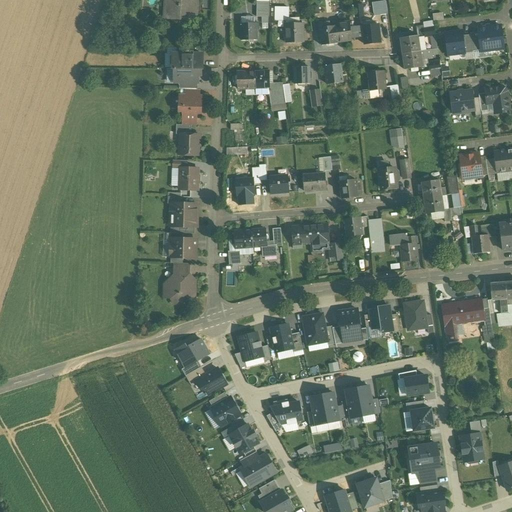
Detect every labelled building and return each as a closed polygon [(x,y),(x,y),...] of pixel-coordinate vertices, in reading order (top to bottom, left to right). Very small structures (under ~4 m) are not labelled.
[(194,0),(168,0),(167,20),(193,21),(194,0)] [(269,2),(257,1),(256,17),(262,18),(268,18),(269,2)] [(385,2),(379,3),(381,15),(387,14),(385,2)] [(379,3),(372,4),(374,16),(381,15),(379,3)] [(362,5),(354,6),(356,18),(363,17),(362,5)] [(288,8),(275,8),(275,18),(275,21),(288,21),(288,8)] [(350,22),(339,24),(339,26),(335,26),(337,43),(352,41),(351,38),(350,28),(350,22)] [(255,24),(241,24),(242,41),(256,40),(255,24)] [(302,24),(286,24),(286,43),(303,43),(302,24)] [(370,26),(362,27),(364,37),(364,45),(380,43),(378,25),(370,26)] [(327,27),(319,28),(320,31),(322,46),(338,44),(337,43),(335,26),(327,27)] [(423,26),(416,28),(417,36),(418,36),(418,38),(424,37),(423,29),(424,29),(423,26)] [(500,26),(478,29),(481,50),(481,53),(503,50),(500,26)] [(362,27),(351,28),(352,38),(364,37),(362,27)] [(424,29),(423,29),(424,37),(430,36),(435,35),(434,27),(424,29)] [(462,31),(445,33),(448,56),(465,54),(462,36),(462,31)] [(478,33),(470,34),(470,35),(473,52),(481,50),(478,33)] [(470,35),(462,36),(465,54),(473,53),(473,52),(470,35)] [(417,36),(400,39),(402,55),(420,52),(419,44),(418,38),(418,36),(417,36)] [(420,52),(402,55),(405,70),(422,68),(421,60),(420,52)] [(177,54),(173,54),(173,69),(174,69),(201,69),(202,69),(203,55),(189,54),(177,54)] [(439,62),(428,63),(429,70),(440,69),(439,62)] [(340,65),(325,67),(327,85),(335,84),(343,83),(340,65)] [(309,68),(294,68),(295,85),(309,84),(309,68)] [(201,69),(174,69),(174,83),(179,83),(197,84),(198,84),(198,76),(201,76),(201,69)] [(440,69),(429,70),(430,77),(441,75),(440,69)] [(255,72),(237,73),(237,90),(246,89),(255,89),(255,72)] [(269,72),(255,72),(255,89),(270,88),(269,84),(269,72)] [(384,72),(368,74),(370,91),(381,90),(386,90),(384,72)] [(407,77),(400,78),(402,90),(408,89),(407,77)] [(283,84),(269,84),(270,88),(271,106),(285,106),(284,96),(284,95),(283,86),(283,84)] [(398,86),(390,87),(392,101),(400,99),(398,86)] [(501,87),(485,90),(485,94),(487,105),(493,104),(494,113),(510,110),(507,92),(508,91),(507,90),(503,87),(502,87),(501,87)] [(320,88),(310,90),(311,100),(322,98),(320,88)] [(370,91),(363,92),(363,99),(382,98),(381,90),(370,91)] [(472,91),(450,94),(452,112),(456,111),(457,115),(469,114),(469,112),(475,111),(475,110),(473,99),(472,91)] [(485,94),(479,94),(481,112),(488,111),(487,105),(485,94)] [(186,97),(180,96),(179,112),(185,112),(185,118),(185,119),(196,119),(196,113),(201,113),(201,97),(199,97),(186,97)] [(191,126),(183,126),(183,125),(176,125),(176,135),(180,135),(180,134),(191,135),(191,126)] [(389,147),(402,147),(402,129),(389,129),(389,147)] [(191,135),(180,134),(180,135),(179,155),(199,156),(199,148),(201,148),(202,143),(200,143),(200,135),(191,135)] [(505,150),(493,152),(496,174),(508,172),(505,150)] [(479,154),(460,156),(463,180),(482,177),(482,176),(479,158),(479,154)] [(339,157),(330,158),(332,171),(341,170),(339,157)] [(485,157),(479,158),(482,176),(488,175),(485,157)] [(330,158),(323,159),(324,171),(332,171),(330,158)] [(409,160),(401,161),(403,179),(411,178),(409,160)] [(187,169),(180,169),(179,190),(198,190),(198,183),(199,183),(199,177),(198,177),(199,169),(187,169)] [(387,170),(379,171),(381,189),(397,187),(395,169),(387,170)] [(260,172),(252,172),(253,179),(254,179),(254,184),(261,184),(260,181),(260,172)] [(325,174),(303,176),(304,192),(326,190),(325,174)] [(288,176),(269,177),(271,194),(289,193),(288,176)] [(457,178),(448,180),(451,195),(459,194),(457,178)] [(253,179),(236,181),(237,197),(255,196),(254,184),(254,179),(253,179)] [(347,181),(339,182),(342,200),(358,198),(355,180),(347,181)] [(439,181),(422,183),(424,199),(442,196),(441,189),(439,181)] [(459,194),(451,195),(453,209),(461,208),(459,194)] [(442,196),(424,199),(426,215),(443,212),(444,212),(444,210),(443,204),(442,196)] [(181,204),(171,204),(171,205),(171,226),(174,226),(174,227),(195,227),(197,228),(197,205),(181,204)] [(453,209),(450,209),(451,217),(462,215),(461,208),(453,209)] [(450,209),(444,210),(444,212),(443,212),(445,222),(452,221),(451,217),(450,209)] [(368,217),(360,218),(361,228),(369,227),(369,224),(368,217)] [(360,218),(344,220),(347,237),(362,235),(361,228),(360,218)] [(376,223),(369,224),(369,227),(370,239),(378,238),(376,223)] [(511,223),(500,225),(500,229),(502,243),(503,251),(511,250),(511,223)] [(328,225),(310,226),(311,244),(328,242),(329,242),(328,225)] [(494,225),(481,226),(483,236),(488,235),(488,238),(495,237),(494,230),(494,225)] [(195,227),(174,227),(174,226),(171,226),(170,233),(184,234),(194,234),(195,227)] [(310,226),(292,228),(293,245),(311,244),(310,226)] [(281,229),(273,229),(274,245),(276,245),(276,247),(282,247),(281,229)] [(266,230),(252,231),(253,247),(253,248),(263,247),(267,246),(266,230)] [(252,231),(234,232),(235,249),(253,247),(252,231)] [(483,236),(477,237),(477,231),(470,232),(471,238),(472,238),(474,254),(490,253),(488,238),(488,235),(483,236)] [(170,233),(167,233),(166,241),(171,241),(171,239),(184,240),(184,234),(170,233)] [(407,234),(396,235),(391,236),(392,247),(400,246),(402,263),(418,261),(417,249),(420,249),(419,245),(417,246),(415,237),(407,238),(407,234)] [(378,238),(370,239),(371,252),(383,251),(381,238),(378,238)] [(184,240),(171,239),(171,241),(171,257),(183,258),(196,258),(196,240),(184,240)] [(311,244),(311,253),(322,252),(324,250),(329,250),(329,244),(328,242),(311,244)] [(341,243),(329,244),(329,250),(331,258),(343,257),(341,243)] [(274,245),(267,246),(263,247),(264,256),(277,255),(276,247),(276,245),(274,245)] [(253,247),(235,249),(235,251),(239,251),(240,256),(254,254),(253,248),(253,247)] [(235,251),(228,252),(229,265),(240,264),(240,256),(239,251),(235,251)] [(183,264),(175,264),(174,277),(186,277),(188,275),(189,264),(183,264)] [(186,277),(174,277),(165,285),(167,288),(167,298),(172,298),(174,304),(194,298),(195,283),(186,277)] [(505,283),(490,285),(492,301),(501,300),(507,299),(505,283)] [(501,312),(496,312),(498,323),(511,321),(511,298),(507,299),(508,313),(501,314),(501,312)] [(405,305),(409,330),(427,327),(425,316),(423,302),(405,305)] [(482,302),(448,307),(448,304),(442,305),(445,328),(446,328),(455,326),(484,322),(484,319),(483,309),(482,302)] [(390,306),(370,309),(371,316),(365,316),(366,328),(372,327),(372,330),(382,328),(382,333),(393,331),(391,316),(390,306)] [(489,308),(483,309),(484,319),(484,322),(485,326),(491,325),(491,324),(490,313),(489,308)] [(357,309),(337,312),(340,325),(342,340),(362,336),(360,328),(357,309)] [(323,314),(304,317),(308,345),(327,341),(325,327),(323,314)] [(398,315),(391,316),(393,331),(393,333),(401,332),(398,315)] [(431,315),(425,316),(427,327),(428,334),(434,333),(431,315)] [(289,325),(271,328),(276,352),(293,349),(293,347),(294,347),(291,334),(289,325)] [(340,325),(332,326),(335,343),(343,342),(342,340),(340,325)] [(485,326),(483,327),(485,343),(494,342),(491,325),(485,326)] [(332,326),(325,327),(327,341),(328,345),(335,343),(332,326)] [(455,326),(446,328),(448,342),(458,341),(455,326)] [(242,353),(245,362),(263,357),(261,348),(257,333),(238,338),(242,353)] [(299,333),(291,334),(294,347),(293,347),(294,352),(303,350),(299,333)] [(175,351),(185,368),(198,361),(210,354),(201,339),(187,348),(185,345),(175,351)] [(263,357),(265,362),(272,360),(268,346),(261,348),(263,357)] [(242,353),(235,355),(241,368),(246,367),(245,362),(242,353)] [(182,370),(186,376),(201,367),(198,361),(185,368),(182,370)] [(337,362),(327,363),(328,372),(338,371),(337,362)] [(206,376),(201,367),(186,376),(191,385),(198,381),(206,376)] [(206,376),(198,381),(206,396),(208,395),(227,385),(218,370),(206,376)] [(417,378),(416,372),(398,375),(399,381),(405,380),(417,378)] [(417,378),(405,380),(408,397),(429,393),(426,377),(417,378)] [(362,416),(374,414),(372,402),(369,387),(357,389),(362,416)] [(346,391),(348,403),(351,418),(362,416),(357,389),(346,391)] [(228,400),(224,393),(209,402),(212,409),(228,400)] [(328,423),(339,421),(337,408),(334,393),(322,396),(328,423)] [(310,398),(313,413),(316,425),(328,423),(322,396),(310,398)] [(231,398),(212,409),(221,426),(241,415),(231,398)] [(424,402),(406,405),(407,413),(410,412),(410,411),(425,408),(424,402)] [(283,406),(271,408),(274,412),(281,425),(287,423),(288,425),(297,423),(296,422),(303,420),(299,403),(289,405),(288,403),(283,404),(283,406)] [(345,420),(351,418),(348,403),(342,404),(343,407),(345,420)] [(343,407),(337,408),(339,421),(345,420),(343,407)] [(425,408),(410,411),(410,412),(413,431),(434,428),(431,407),(425,408)] [(274,412),(267,417),(276,432),(283,428),(281,425),(274,412)] [(310,426),(316,425),(313,413),(308,414),(310,426)] [(248,425),(229,436),(240,455),(244,453),(254,447),(259,444),(255,437),(256,437),(253,431),(252,431),(248,425)] [(480,434),(460,437),(464,463),(484,460),(480,434)] [(324,454),(341,450),(339,442),(322,446),(324,454)] [(418,473),(436,471),(440,470),(437,444),(409,448),(413,474),(418,473)] [(296,451),(299,458),(312,452),(309,445),(296,451)] [(254,447),(244,453),(247,458),(256,453),(257,452),(254,447)] [(244,468),(260,459),(256,453),(247,458),(241,461),(244,468)] [(244,468),(241,470),(250,487),(277,473),(267,455),(260,459),(244,468)] [(498,461),(492,463),(494,478),(502,475),(499,467),(498,461)] [(511,462),(499,467),(502,475),(507,491),(511,489),(511,462)] [(436,471),(418,473),(420,484),(437,481),(436,471)] [(377,479),(357,486),(365,509),(385,502),(379,485),(377,479)] [(257,496),(261,503),(281,492),(275,480),(259,488),(262,493),(257,496)] [(389,481),(379,485),(385,502),(394,498),(389,481)] [(438,485),(420,488),(421,494),(438,492),(438,485)] [(329,511),(351,511),(346,495),(344,490),(324,496),(329,511)] [(281,492),(261,503),(265,511),(287,511),(293,509),(283,491),(281,492)] [(421,494),(417,495),(419,508),(422,507),(422,511),(438,511),(444,511),(443,504),(445,504),(444,497),(442,498),(442,491),(438,492),(421,494)] [(353,493),(346,495),(351,511),(359,509),(353,493)]
